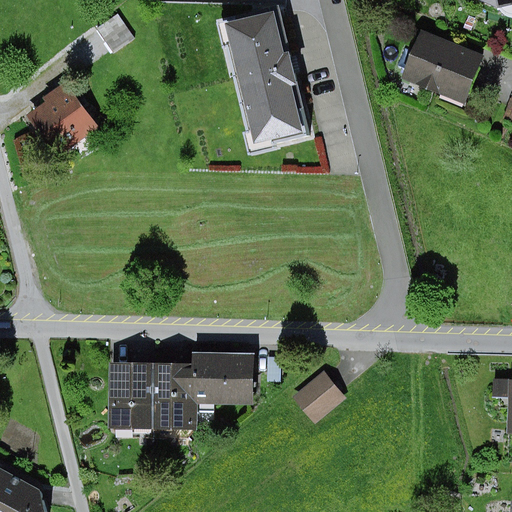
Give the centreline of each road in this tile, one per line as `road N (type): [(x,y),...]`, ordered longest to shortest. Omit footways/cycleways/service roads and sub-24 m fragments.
road 1 (residential): [(459,343),(36,328)]
road 2 (track): [(83,511),(36,328)]
road 3 (unclassified): [(0,178),(36,328)]
